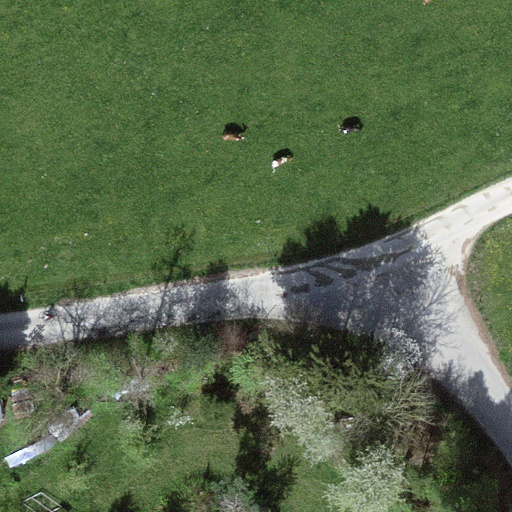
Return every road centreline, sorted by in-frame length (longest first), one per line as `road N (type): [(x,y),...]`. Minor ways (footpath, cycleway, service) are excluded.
road 1 (unclassified): [(0,326),(263,295),(334,297),(418,328),(451,354),(511,431)]
road 2 (track): [(511,192),(469,215),(371,305)]
